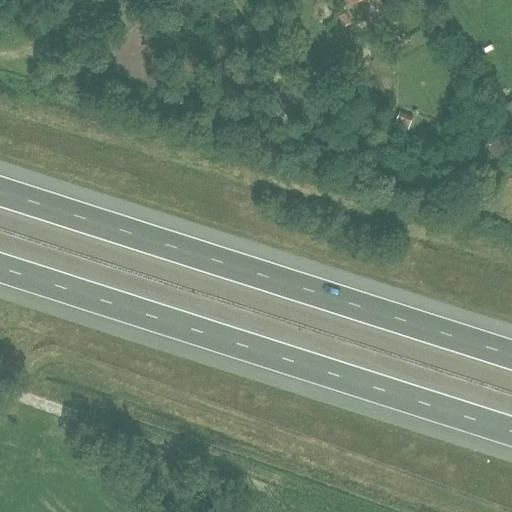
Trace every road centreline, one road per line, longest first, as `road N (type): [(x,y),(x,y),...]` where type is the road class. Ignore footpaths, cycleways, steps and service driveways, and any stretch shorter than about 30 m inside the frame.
road 1 (motorway): [(0,267),(511,432)]
road 2 (motorway): [(511,354),(0,190)]
